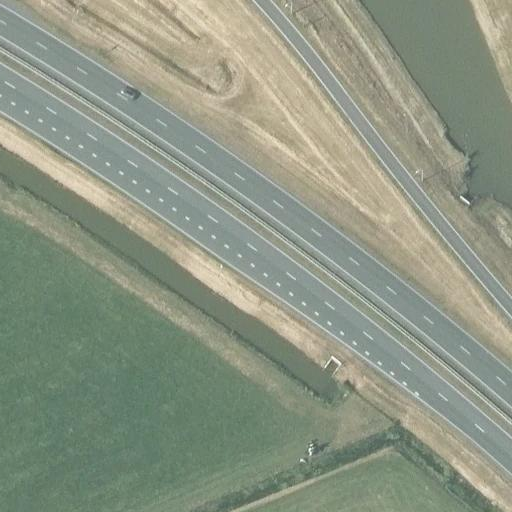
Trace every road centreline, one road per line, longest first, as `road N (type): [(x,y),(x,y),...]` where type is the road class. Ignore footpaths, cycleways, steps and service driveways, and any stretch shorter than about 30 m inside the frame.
road 1 (trunk): [(0,81),(217,224),(511,457)]
road 2 (trunk): [(511,387),(217,157),(0,19)]
road 3 (trunk): [(511,307),(261,0)]
